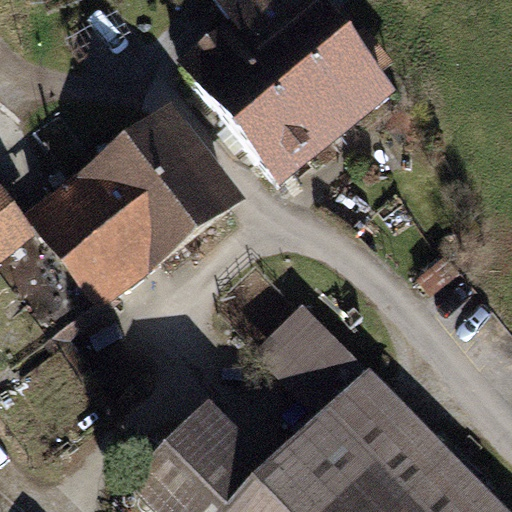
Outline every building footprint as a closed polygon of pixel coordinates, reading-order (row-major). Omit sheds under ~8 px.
[(266,68),(325,21),(309,0),(235,0),(242,9),(236,30),(266,68)] [(266,68),(236,30),(182,72),(273,186),(385,99),(325,21),(266,68)] [(166,128),(42,223),(104,304),(229,208),(166,128)] [(0,185),(0,262),(38,231),(0,185)] [(263,370),(330,438),(254,511),(250,511),(218,480),(229,473),(195,438),(149,485),(176,511),(487,511),(307,329),(263,370)]
